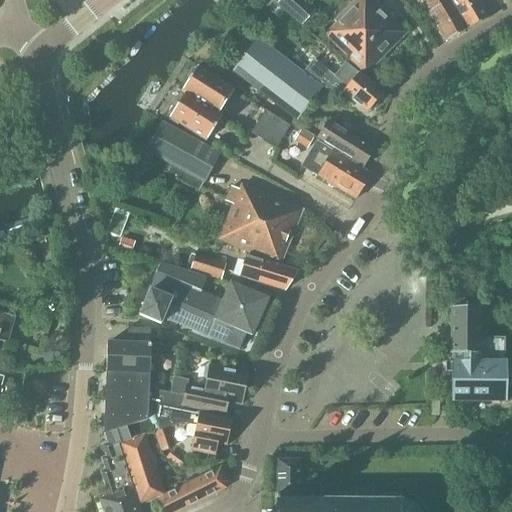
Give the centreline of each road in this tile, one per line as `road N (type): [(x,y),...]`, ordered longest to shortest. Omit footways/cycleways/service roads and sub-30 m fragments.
road 1 (unclassified): [(256,440),(301,297),(377,198),(420,85),(438,60),(511,23)]
road 2 (unclassified): [(70,480),(88,289),(50,106)]
road 3 (residential): [(256,440),(455,435),(493,449),(510,466)]
